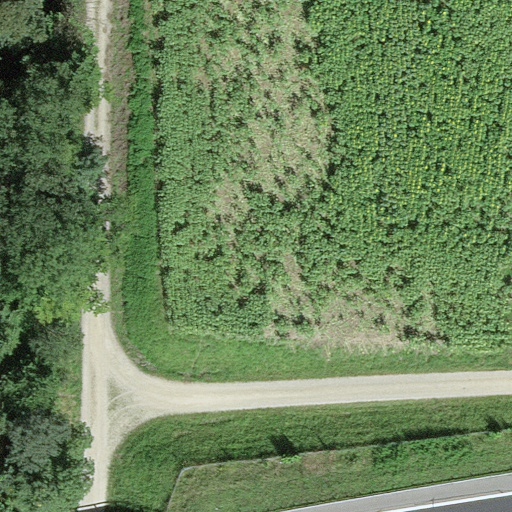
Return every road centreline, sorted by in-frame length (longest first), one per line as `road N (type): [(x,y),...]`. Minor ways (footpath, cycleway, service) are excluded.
road 1 (track): [(97,511),(105,0)]
road 2 (track): [(99,403),(511,382)]
